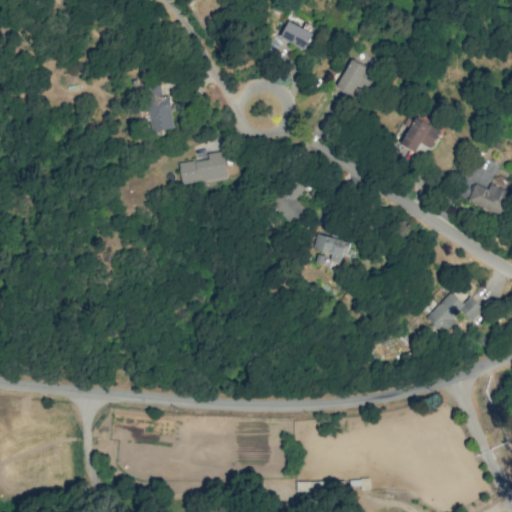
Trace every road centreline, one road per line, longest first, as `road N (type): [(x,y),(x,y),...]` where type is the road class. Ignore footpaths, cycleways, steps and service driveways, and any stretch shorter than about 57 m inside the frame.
road 1 (tertiary): [(0,385),(226,406),(403,390),(453,396),(511,354)]
road 2 (residential): [(511,268),(264,108)]
road 3 (residential): [(453,396),(511,503)]
